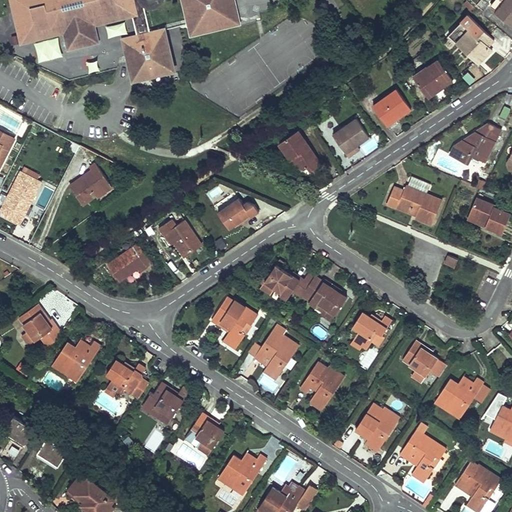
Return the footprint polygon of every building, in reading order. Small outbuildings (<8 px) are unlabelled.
[(133,15),(131,0),(11,0),(23,41),(32,39),(31,36),(35,35),(34,32),(54,27),(55,30),(59,29),(60,32),(66,31),(70,47),(97,41),(93,24),(99,23),(98,20),(102,19),(101,16),(121,11),(122,14),(126,13),(127,16),(133,15)] [(131,0),(133,15),(138,36),(124,39),(134,79),(174,69),(164,30),(152,33),(145,5),(162,4),(164,0),(182,0),(185,8),(187,7),(189,12),(186,13),(191,34),(208,30),(207,28),(221,24),(222,27),(240,22),(235,1),(232,2),(231,0),(131,0)] [(497,10),(505,0),(496,0),(492,6),(497,10)] [(511,0),(505,0),(497,10),(495,12),(511,26),(511,0)] [(98,20),(99,23),(127,16),(126,13),(122,14),(121,11),(101,16),(102,19),(98,20)] [(491,36),(469,15),(450,36),(479,64),(493,50),(489,46),(485,43),(491,36)] [(31,36),(32,39),(60,32),(59,29),(55,30),(54,27),(34,32),(35,35),(31,36)] [(495,40),(491,36),(485,43),(489,46),(495,40)] [(90,73),(99,71),(97,61),(88,63),(90,73)] [(446,86),(454,81),(440,61),(423,72),(425,75),(417,80),(427,95),(444,83),(446,86)] [(423,72),(415,77),(417,80),(425,75),(423,72)] [(444,83),(427,95),(429,98),(446,86),(444,83)] [(397,120),(412,110),(398,90),(374,105),(386,123),(395,117),(397,120)] [(395,117),(386,123),(388,126),(397,120),(395,117)] [(357,145),(370,137),(357,118),(334,135),(346,153),(357,145)] [(470,155),(485,162),(501,129),(488,124),(477,132),(473,139),(468,143),(464,141),(459,150),(455,147),(450,155),(466,162),(470,155)] [(0,167),(15,139),(0,130),(0,167)] [(322,164),(299,130),(280,143),(291,161),(297,157),(305,169),(308,167),(312,171),(322,164)] [(459,150),(464,141),(455,147),(459,150)] [(360,150),(357,145),(346,153),(344,154),(347,160),(360,150)] [(305,169),(297,157),(291,161),(294,165),(305,169)] [(92,171),(70,186),(83,204),(95,195),(111,184),(96,164),(90,168),(92,171)] [(26,214),(41,183),(21,173),(0,212),(18,221),(23,212),(26,214)] [(432,187),(412,178),(408,190),(406,189),(405,193),(395,189),(388,206),(397,210),(399,206),(416,213),(417,212),(419,213),(416,219),(416,220),(432,226),(442,203),(427,197),(432,187)] [(483,189),(485,185),(486,182),(479,179),(476,187),(477,187),(483,189)] [(113,187),(111,184),(95,195),(97,198),(113,187)] [(240,198),(214,215),(218,221),(216,222),(220,228),(222,227),(224,230),(229,227),(230,229),(243,220),(244,222),(260,211),(255,205),(248,202),(244,204),(240,198)] [(495,205),(477,198),(470,214),(489,222),(487,227),(503,233),(511,214),(494,207),(495,205)] [(397,210),(416,219),(419,213),(417,212),(416,213),(399,206),(397,210)] [(489,222),(470,214),(468,219),(487,227),(489,222)] [(185,256),(202,244),(185,220),(177,226),(172,219),(160,228),(165,235),(168,233),(176,243),(185,256)] [(172,245),(176,243),(168,233),(165,235),(172,245)] [(141,257),(134,247),(109,263),(120,281),(138,269),(141,273),(148,268),(146,266),(141,257)] [(152,262),(146,253),(141,257),(146,266),(152,262)] [(458,259),(448,255),(445,263),(455,267),(458,259)] [(283,269),(277,265),(264,284),(273,291),(276,288),(282,292),(284,290),(290,295),(300,280),(283,269)] [(285,266),(283,269),(300,280),(302,277),(285,266)] [(343,291),(325,279),(323,282),(341,294),(343,291)] [(341,294),(323,282),(314,297),(320,300),(318,303),(326,308),(323,312),(333,318),(347,298),(341,294)] [(273,291),(264,284),(261,288),(271,295),(273,291)] [(234,302),(227,297),(213,320),(221,326),(223,322),(232,328),(230,332),(226,336),(238,344),(246,333),(242,331),(248,323),(252,325),(258,315),(236,300),(234,302)] [(51,320),(39,304),(37,305),(48,322),(51,320)] [(48,322),(37,305),(22,315),(27,322),(24,324),(29,331),(26,333),(33,342),(42,336),(51,349),(62,333),(52,319),(51,320),(48,322)] [(333,318),(323,312),(321,315),(331,322),(333,318)] [(373,319),(362,312),(353,326),(360,331),(353,340),(363,347),(367,350),(375,338),(372,337),(377,330),(383,335),(392,321),(385,317),(382,322),(379,319),(377,322),(373,319)] [(232,328),(223,322),(221,326),(230,332),(232,328)] [(286,331),(277,325),(263,346),(256,357),(263,361),(267,356),(272,359),(266,367),(279,376),(286,365),(283,364),(287,357),(290,359),(298,346),(283,336),(286,331)] [(33,342),(26,333),(23,335),(30,345),(33,342)] [(238,344),(226,336),(224,340),(235,348),(238,344)] [(78,350),(84,341),(81,339),(76,347),(75,348),(78,350)] [(363,347),(353,340),(351,344),(360,350),(363,347)] [(416,340),(403,360),(417,369),(413,376),(422,382),(430,370),(438,358),(432,354),(422,347),(423,345),(416,340)] [(76,347),(68,341),(53,364),(67,374),(69,371),(80,379),(88,367),(85,365),(89,358),(92,360),(102,346),(94,341),(91,346),(84,341),(78,350),(75,348),(76,347)] [(263,346),(254,341),(247,351),(256,357),(263,346)] [(434,352),(423,345),(422,347),(432,354),(434,352)] [(448,365),(438,358),(430,370),(440,377),(448,365)] [(117,359),(108,373),(114,378),(108,387),(117,393),(122,396),(127,389),(140,398),(150,383),(141,377),(146,368),(139,364),(136,368),(129,364),(127,367),(124,364),(117,359)] [(328,368),(318,362),(301,388),(308,392),(312,386),(318,390),(312,399),(324,407),(332,396),(329,394),(333,388),(336,390),(344,377),(329,366),(328,368)] [(279,376),(266,367),(264,371),(276,379),(279,376)] [(80,379),(69,371),(67,374),(78,381),(80,379)] [(461,388),(467,379),(464,377),(459,384),(458,386),(461,388)] [(459,384),(451,379),(436,401),(451,411),(453,408),(463,415),(471,403),(468,401),(472,395),(475,397),(476,395),(484,383),(477,378),(474,383),(467,379),(461,388),(458,386),(459,384)] [(491,389),(484,383),(476,395),(483,400),(491,389)] [(192,393),(183,386),(177,395),(161,384),(155,393),(153,392),(145,403),(161,414),(171,421),(185,400),(186,401),(192,393)] [(117,393),(108,387),(105,390),(115,397),(117,393)] [(324,407),(312,399),(310,402),(322,410),(324,407)] [(384,409),(375,403),(357,430),(363,434),(367,428),(373,432),(368,440),(380,448),(387,437),(385,436),(389,430),(391,431),(401,417),(385,407),(384,409)] [(511,409),(503,405),(491,430),(506,437),(508,434),(511,436),(511,411),(510,411),(511,409)] [(453,408),(451,411),(461,418),(463,415),(453,408)] [(221,424),(203,412),(201,414),(219,426),(221,424)] [(171,421),(161,414),(159,417),(169,424),(171,421)] [(219,426),(201,414),(192,428),(199,432),(197,435),(204,440),(201,444),(212,451),(225,430),(219,426)] [(42,433),(16,415),(6,431),(32,449),(42,433)] [(428,429),(421,424),(416,432),(401,454),(409,460),(411,457),(420,463),(418,466),(414,471),(427,480),(435,468),(431,465),(437,457),(440,459),(447,449),(425,433),(428,429)] [(70,450),(42,433),(32,449),(60,466),(70,450)] [(380,448),(368,440),(366,444),(378,452),(380,448)] [(212,451),(201,444),(199,447),(209,454),(212,451)] [(244,464),(250,454),(247,452),(242,460),(241,462),(244,464)] [(242,460),(234,455),(219,477),(232,487),(235,483),(246,491),(254,479),(251,477),(255,471),(258,473),(268,459),(260,454),(257,459),(250,454),(244,464),(241,462),(242,460)] [(420,463),(411,457),(409,460),(418,466),(420,463)] [(471,461),(455,484),(464,489),(466,487),(475,493),(473,496),(469,502),(482,510),(490,498),(486,496),(491,487),(495,490),(502,480),(478,464),(478,466),(471,461)] [(427,480),(414,471),(412,475),(425,483),(427,480)] [(90,510),(107,490),(83,472),(70,488),(85,500),(83,502),(82,503),(90,510)] [(246,491),(235,483),(232,487),(243,495),(246,491)] [(273,487),(258,509),(262,511),(292,511),(298,505),(307,510),(320,491),(311,485),(307,491),(300,487),(299,487),(292,483),(290,486),(284,494),(281,492),(273,487)] [(290,486),(287,484),(281,492),(284,494),(290,486)] [(475,493),(466,487),(464,489),(473,496),(475,493)] [(85,500),(70,488),(68,490),(83,502),(85,500)] [(435,497),(430,493),(422,505),(427,509),(435,497)] [(490,511),(496,504),(490,500),(482,511),(490,511)] [(480,511),(482,510),(469,502),(467,505),(477,511),(480,511)]
